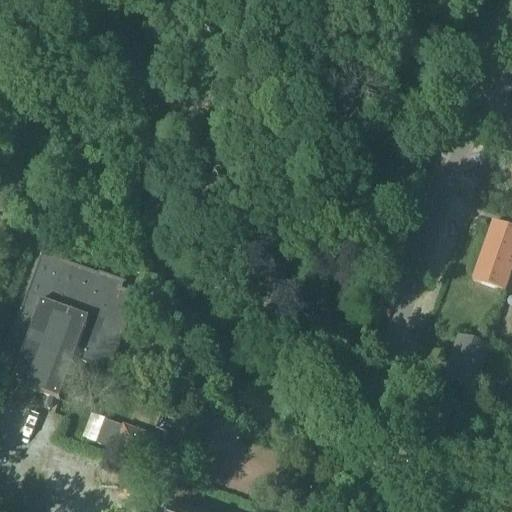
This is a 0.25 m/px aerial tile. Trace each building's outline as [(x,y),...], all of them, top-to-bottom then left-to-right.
[(510,279),(511,280),(511,230),(495,224),(474,283),(505,295),(510,279)] [(19,358),(22,359),(13,385),(59,402),(74,361),(110,374),(121,345),(127,327),(133,329),(134,327),(140,310),(132,307),(134,302),(128,300),(130,294),(121,291),(124,284),(99,275),(98,277),(63,264),(65,259),(56,256),(43,251),(6,354),(19,358)] [(459,339),(444,382),(473,392),(488,349),(459,339)] [(197,430),(180,424),(170,449),(187,456),(197,430)] [(152,439),(124,428),(114,453),(143,463),(152,439)]
